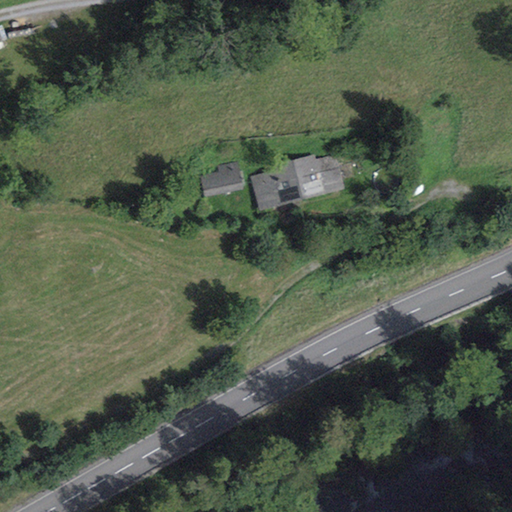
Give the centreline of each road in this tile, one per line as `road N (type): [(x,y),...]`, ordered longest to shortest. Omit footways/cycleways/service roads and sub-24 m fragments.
road 1 (track): [(469,178),(285,287),(206,358),(0,469)]
road 2 (secondary): [(47,511),(332,350),(511,265)]
